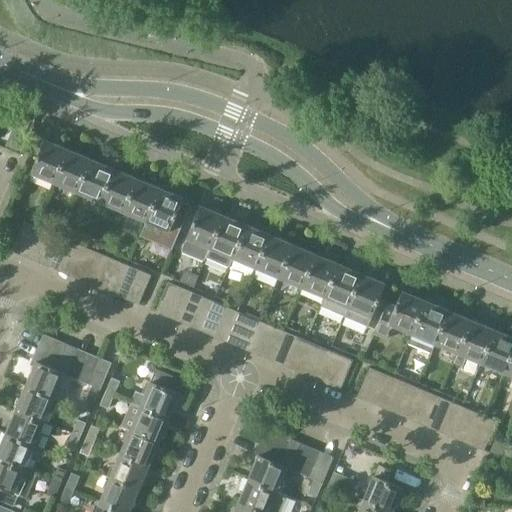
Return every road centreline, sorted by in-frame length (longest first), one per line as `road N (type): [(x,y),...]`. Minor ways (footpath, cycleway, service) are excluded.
road 1 (tertiary): [(0,63),(38,79),(242,125),(362,215),(511,281)]
road 2 (residential): [(443,511),(453,474),(441,457),(240,377)]
road 3 (residential): [(240,377),(13,282)]
road 4 (residential): [(183,511),(240,377)]
